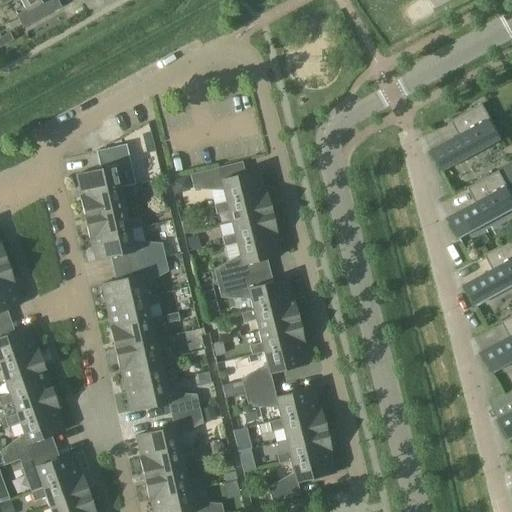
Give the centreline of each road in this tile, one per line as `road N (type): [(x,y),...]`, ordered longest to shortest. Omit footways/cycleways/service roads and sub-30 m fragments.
road 1 (residential): [(50,163),(68,131),(192,62),(226,48),(248,57),(355,467),(356,500)]
road 2 (unclassified): [(417,511),(327,142),(348,116),(511,24)]
road 3 (residential): [(503,511),(406,131)]
road 4 (residential): [(50,163),(130,511)]
